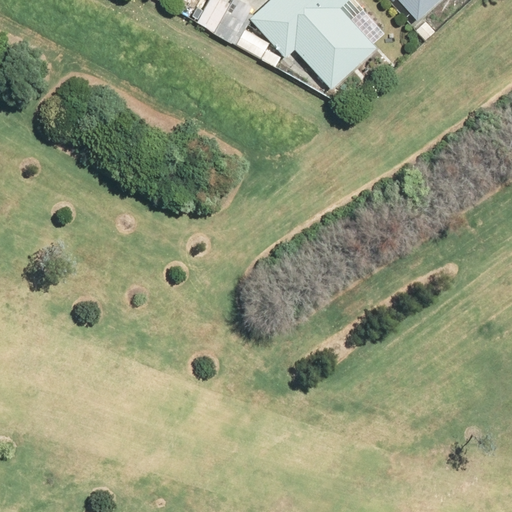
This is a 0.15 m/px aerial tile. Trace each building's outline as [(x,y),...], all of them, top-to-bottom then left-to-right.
[(212,31),(229,0),(227,0),(207,0),(195,22),(212,31)] [(246,0),(229,0),(212,31),(233,42),(241,26),(253,3),(246,0)] [(263,0),(247,15),(285,56),(294,48),(330,87),(376,46),(340,6),(347,0),(263,0)] [(398,0),(415,18),(435,0),(398,0)] [(241,26),(233,42),(259,56),(267,40),(241,26)]
